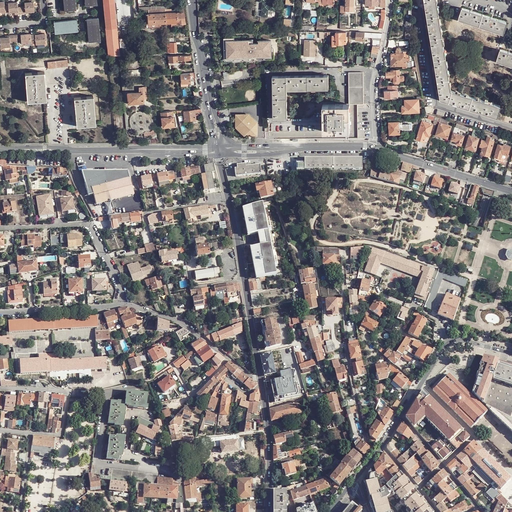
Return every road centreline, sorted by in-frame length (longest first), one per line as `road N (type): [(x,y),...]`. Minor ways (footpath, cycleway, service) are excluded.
road 1 (residential): [(218,150),(0,149)]
road 2 (residential): [(121,302),(89,225),(0,228)]
road 3 (tertiary): [(448,341),(354,481)]
road 4 (residential): [(376,147),(372,83),(389,0)]
road 5 (tertiary): [(511,191),(376,147)]
road 6 (residential): [(0,388),(64,392),(61,433),(30,432)]
road 7 (residential): [(228,359),(182,323),(121,302)]
road 8 (residential): [(0,313),(121,302)]
